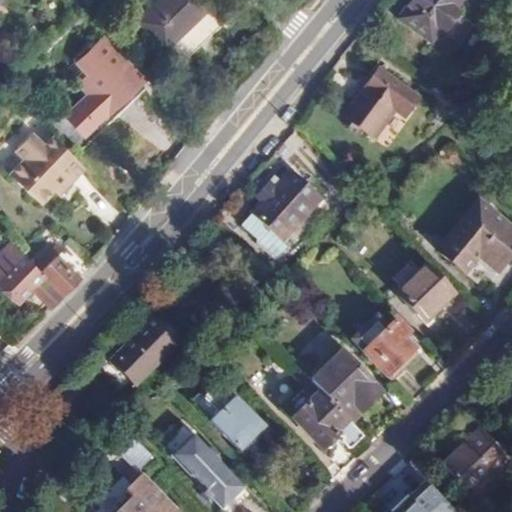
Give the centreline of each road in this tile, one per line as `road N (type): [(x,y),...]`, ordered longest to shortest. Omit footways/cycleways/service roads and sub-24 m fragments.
road 1 (tertiary): [(0,408),(143,259),(311,59)]
road 2 (tertiary): [(302,49),(133,248),(0,381)]
road 3 (residential): [(511,329),(329,511)]
